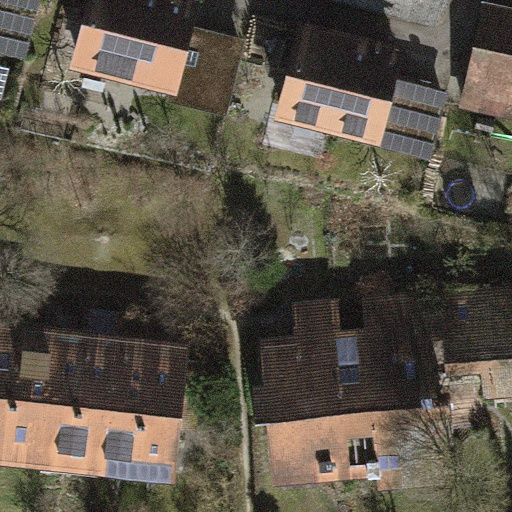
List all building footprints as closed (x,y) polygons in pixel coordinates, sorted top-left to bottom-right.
[(43,0),(0,0),(0,48),(30,56),(43,0)] [(200,0),(92,0),(77,61),(178,86),(193,27),(200,0)] [(342,0),(442,26),(458,0),(342,0)] [(511,5),(490,0),(464,110),(511,121),(511,5)] [(407,41),(306,15),(281,113),(383,138),(397,80),(407,41)] [(247,41),(193,27),(178,86),(176,95),(230,109),(247,41)] [(451,93),(397,80),(383,138),(380,147),(434,161),(451,93)] [(511,278),(432,285),(438,360),(491,356),(494,393),(511,391),(511,278)] [(370,321),(346,323),(353,418),(382,416),(385,465),(446,460),(438,360),(432,285),(367,290),(370,321)] [(275,403),(280,472),(357,466),(353,418),(346,323),(344,291),(297,295),(299,324),(269,326),(272,366),(262,367),(265,403),(275,403)] [(50,315),(0,310),(0,463),(26,466),(28,452),(37,453),(50,315)] [(117,321),(50,315),(37,453),(103,459),(117,321)] [(193,329),(117,321),(103,459),(170,466),(175,413),(185,413),(193,329)]
